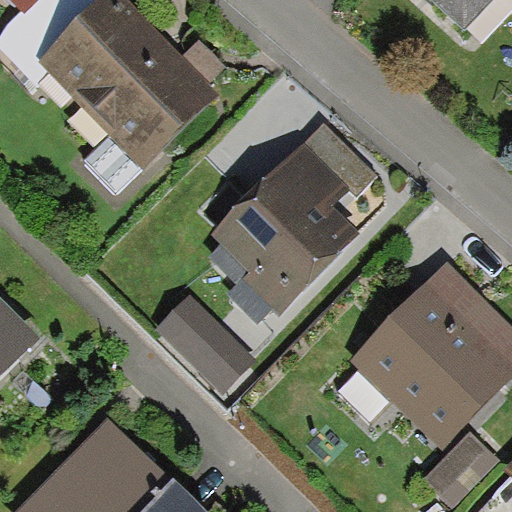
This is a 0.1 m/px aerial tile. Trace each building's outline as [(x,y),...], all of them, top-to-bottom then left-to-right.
[(205,92),(113,0),(27,0),(0,27),(0,60),(30,91),(53,68),(141,156),(205,92)] [(511,0),(435,0),(467,28),(492,0),(511,0)] [(366,172),(319,127),(208,245),(247,281),(228,302),(262,334),(363,226),(337,202),(366,172)] [(511,363),(511,337),(443,271),(349,368),(430,447),(511,363)] [(0,376),(30,345),(0,315),(0,376)] [(212,335),(194,351),(225,386),(243,371),(212,335)] [(201,511),(107,427),(29,511),(201,511)] [(492,458),(471,436),(427,479),(448,501),(492,458)]
